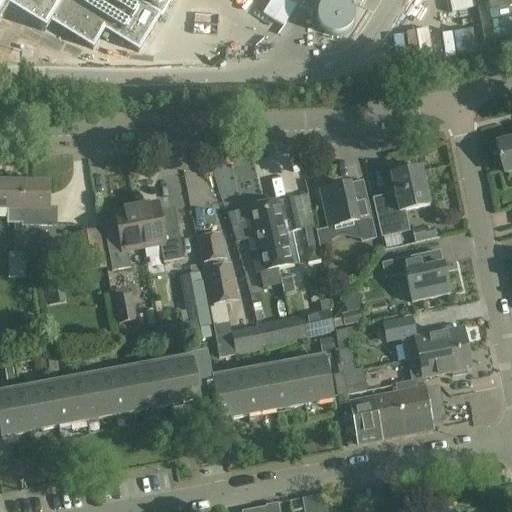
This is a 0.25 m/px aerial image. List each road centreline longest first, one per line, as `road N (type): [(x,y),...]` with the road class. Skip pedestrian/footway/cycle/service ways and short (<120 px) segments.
road 1 (residential): [(458,99),(308,121),(0,129)]
road 2 (residential): [(217,494),(511,424)]
road 3 (residential): [(508,364),(458,99)]
